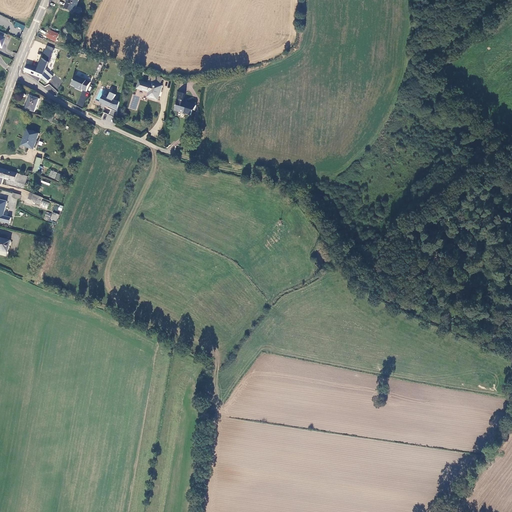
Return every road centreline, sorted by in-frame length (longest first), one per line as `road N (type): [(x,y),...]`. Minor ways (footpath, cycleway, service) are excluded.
road 1 (track): [(511,359),(390,304),(362,281),(297,189),(169,152)]
road 2 (unclassified): [(169,152),(14,73)]
